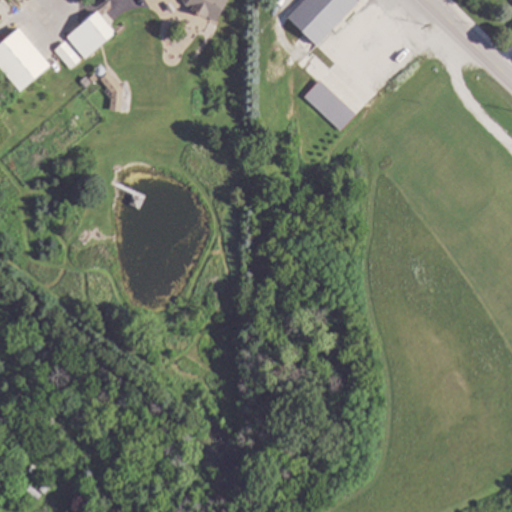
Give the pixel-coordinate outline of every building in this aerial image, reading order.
[(202,0),(205,5),(191,14),(186,5),(181,8),(176,0),(202,0)] [(361,0),(318,45),(289,18),(305,0),(361,0)] [(406,28),(393,36),(381,15),(393,8),(406,28)] [(117,34),(87,59),(68,37),(99,11),(117,34)] [(52,66),(22,92),(0,65),(0,45),(20,28),(52,66)] [(82,60),(72,69),(55,51),(66,41),(82,60)] [(357,115),(342,131),(305,97),(320,80),(357,115)] [(141,200),(137,208),(129,204),(134,196),(141,200)] [(102,447),(97,454),(104,459),(97,470),(83,460),(96,443),(102,447)] [(50,486),(44,493),(39,489),(44,482),(50,486)] [(43,494),(39,500),(27,491),(31,485),(43,494)] [(8,495),(2,499),(0,496),(0,487),(2,486),(8,495)]
